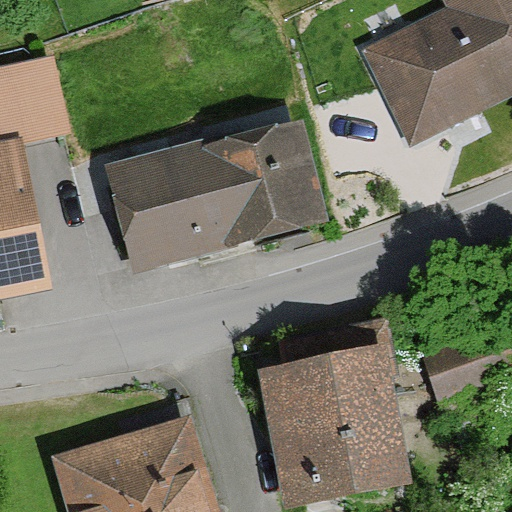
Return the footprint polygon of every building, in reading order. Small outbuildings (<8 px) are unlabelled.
[(511,107),(511,0),(441,0),(448,14),(364,51),(410,153),(511,107)] [(67,142),(51,63),(0,73),(0,310),(57,299),(27,150),(67,142)] [(333,233),(305,130),(213,156),(210,145),(106,174),(135,279),(252,247),(254,255),(333,233)] [(511,393),(511,313),(417,340),(438,414),(511,393)] [(416,489),(387,323),(320,334),(326,367),(260,378),(283,511),(416,489)] [(219,511),(193,425),(52,467),(65,511),(219,511)]
